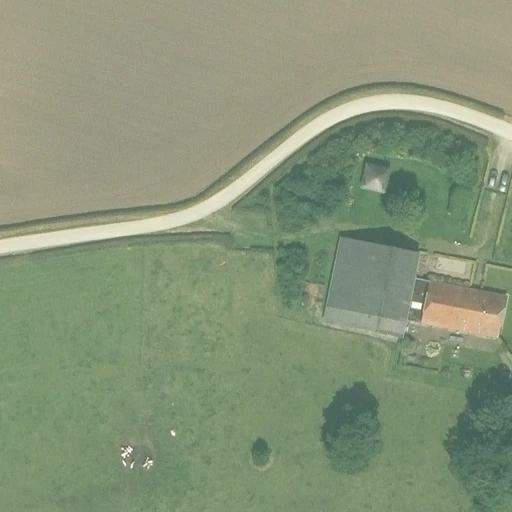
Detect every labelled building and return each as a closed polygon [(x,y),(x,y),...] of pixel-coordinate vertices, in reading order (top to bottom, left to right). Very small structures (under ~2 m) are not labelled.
[(363,199),(372,182),(355,174),(347,192),(363,199)] [(467,195),(452,191),(446,215),(461,219),(467,195)] [(228,237),(229,249),(246,248),(245,236),(228,237)] [(418,324),(426,282),(413,280),(418,255),(341,240),(324,323),(401,339),(405,321),(418,324)] [(498,339),(506,297),(426,282),(418,324),(498,339)]
